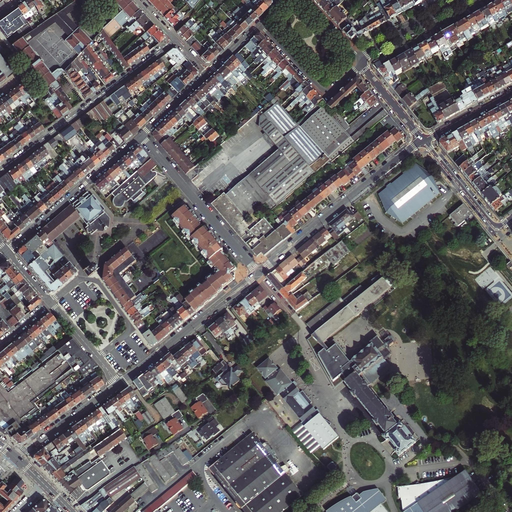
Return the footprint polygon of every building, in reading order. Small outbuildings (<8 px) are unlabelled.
[(77,26),(65,14),(85,0),(74,0),(72,1),(35,26),(34,28),(31,29),(29,31),(27,32),(20,37),(24,42),(55,21),(69,36),(78,27),(77,26)] [(36,10),(28,0),(25,0),(22,2),(30,12),(33,10),(34,11),(36,10)] [(37,0),(28,0),(36,10),(40,16),(44,13),(41,9),(43,8),(37,0)] [(108,0),(110,1),(111,0),(121,11),(102,30),(102,31),(114,20),(120,26),(126,21),(137,10),(127,0),(108,0)] [(146,0),(151,6),(162,17),(173,7),(168,2),(170,0),(146,0)] [(244,5),(256,18),(259,16),(261,13),(253,5),(250,1),(247,4),(244,1),(243,0),(242,0),(241,2),(244,5)] [(256,0),(250,0),(255,4),(253,5),(261,13),(264,11),(266,9),(256,0)] [(256,0),(266,9),(269,6),(270,5),(270,2),(268,0),(256,0)] [(325,0),(319,6),(321,8),(323,11),(334,0),(325,0)] [(337,0),(334,0),(323,11),(325,13),(328,16),(337,7),(339,5),(341,3),(337,0)] [(396,16),(387,0),(383,0),(382,0),(381,0),(382,1),(376,4),(379,9),(386,21),(390,19),(390,20),(392,19),(396,16)] [(399,14),(403,13),(395,0),(387,0),(396,16),(399,14)] [(415,6),(411,0),(395,0),(403,13),(408,9),(415,6)] [(508,15),(505,11),(499,0),(496,2),(492,4),(498,13),(501,12),(502,14),(504,18),(508,15)] [(511,13),(511,8),(507,0),(499,0),(505,11),(508,15),(508,16),(511,13)] [(31,14),(30,12),(22,2),(20,4),(15,7),(27,24),(31,29),(34,28),(35,26),(30,19),(28,16),(31,14)] [(498,13),(492,4),(490,5),(487,7),(495,22),(496,24),(502,21),(499,16),(498,13)] [(254,20),(256,18),(244,5),(240,8),(239,7),(237,8),(239,9),(251,23),(254,20)] [(27,24),(15,7),(8,13),(0,18),(0,31),(5,39),(27,24)] [(167,22),(172,17),(171,15),(175,12),(175,10),(173,7),(162,17),(164,20),(167,22)] [(171,27),(177,22),(175,20),(179,16),(179,14),(185,9),(183,7),(172,17),(167,22),(169,25),(171,27)] [(336,25),(342,31),(348,26),(351,24),(352,23),(350,21),(348,19),(343,14),(345,12),(344,10),(341,12),(337,7),(328,16),(336,25)] [(492,24),(495,22),(487,7),(484,9),(480,11),(488,24),(488,25),(490,29),(493,27),(492,24)] [(249,25),(251,23),(239,9),(235,12),(234,11),(233,12),(234,13),(247,27),(249,25)] [(386,22),(386,21),(379,9),(374,12),(374,11),(372,12),(380,25),(383,24),(386,22)] [(129,27),(142,15),(140,12),(138,10),(137,10),(126,21),(128,23),(122,29),(124,31),(129,27)] [(372,11),(367,16),(374,29),(377,27),(380,25),(372,12),(372,11)] [(488,24),(480,11),(476,13),(473,15),(480,28),(488,24)] [(247,27),(234,13),(230,17),(229,15),(227,17),(231,21),(242,32),(244,29),(247,27)] [(139,26),(141,28),(145,32),(152,25),(147,20),(142,15),(129,27),(133,31),(139,26)] [(469,17),(466,18),(473,30),(477,28),(478,30),(480,29),(480,28),(473,15),(469,17)] [(363,21),(369,32),(372,30),(374,29),(367,16),(363,20),(363,21)] [(473,30),(466,18),(463,20),(460,22),(470,39),(472,38),(471,34),(474,32),(473,30)] [(362,29),(359,23),(357,25),(351,19),(350,21),(352,23),(354,25),(356,27),(353,30),(351,32),(356,37),(357,38),(361,36),(363,35),(361,30),(362,29)] [(189,22),(188,20),(176,32),(178,34),(180,36),(191,26),(188,23),(189,22)] [(231,21),(226,26),(236,37),(238,35),(242,32),(231,21)] [(361,21),(359,23),(362,29),(361,30),(363,35),(365,34),(369,32),(363,21),(361,21)] [(200,35),(209,27),(204,22),(198,27),(195,30),(200,35)] [(236,37),(226,26),(221,22),(219,24),(227,32),(225,34),(232,41),(234,39),(236,37)] [(467,41),(470,39),(460,22),(457,23),(454,25),(460,36),(462,39),(465,37),(467,41)] [(145,32),(141,36),(143,38),(147,34),(149,37),(157,30),(154,28),(152,25),(145,32)] [(184,41),(190,35),(195,30),(198,27),(197,25),(193,29),(191,26),(180,36),(182,39),(184,41)] [(447,29),(455,42),(458,40),(457,37),(460,36),(454,25),(450,27),(447,29)] [(347,37),(352,41),(356,37),(351,32),(353,30),(351,28),(348,26),(342,31),(343,32),(347,37)] [(72,49),(75,46),(77,44),(83,50),(84,48),(86,46),(88,44),(91,41),(78,27),(69,36),(64,40),(72,49)] [(220,29),(216,34),(227,46),(229,43),(232,41),(225,34),(220,29)] [(451,45),(455,42),(447,29),(444,31),(440,33),(446,43),(449,42),(451,45)] [(105,35),(102,31),(102,30),(98,34),(99,36),(102,41),(107,38),(105,35)] [(160,34),(157,30),(149,37),(142,44),(148,52),(163,40),(164,38),(160,34)] [(227,46),(216,34),(212,30),(210,32),(213,36),(211,38),(214,42),(210,46),(217,55),(222,50),(227,46)] [(446,43),(440,33),(437,35),(433,37),(439,49),(441,51),(445,49),(446,51),(448,53),(451,51),(448,47),(446,43)] [(240,64),(251,54),(266,40),(260,34),(258,34),(247,44),(233,57),(240,64)] [(210,62),(213,59),(198,43),(190,35),(184,41),(205,63),(208,63),(210,62)] [(15,41),(10,45),(26,65),(25,66),(29,71),(30,71),(45,90),(48,87),(49,86),(54,80),(61,73),(62,72),(62,71),(69,64),(72,61),(71,59),(61,69),(59,68),(55,70),(49,74),(40,63),(41,62),(37,57),(36,58),(24,42),(20,37),(15,41)] [(432,53),(439,49),(433,37),(429,39),(425,42),(430,51),(432,53)] [(107,38),(102,41),(105,44),(107,48),(112,44),(111,43),(107,38)] [(215,57),(217,55),(210,46),(206,42),(205,44),(201,40),(198,43),(213,59),(215,57)] [(261,54),(270,45),(266,40),(251,54),(253,56),(258,51),(261,54)] [(422,43),(418,45),(424,55),(430,51),(425,42),(422,43)] [(86,46),(84,48),(89,55),(93,52),(90,47),(88,44),(86,46)] [(117,52),(112,44),(107,48),(110,51),(113,55),(117,52)] [(148,52),(142,44),(137,47),(143,56),(145,54),(148,52)] [(265,60),(275,50),(270,45),(261,54),(256,59),(258,62),(262,57),(265,60)] [(424,55),(418,45),(415,47),(411,50),(419,63),(426,59),(424,55)] [(143,56),(137,47),(133,50),(139,58),(141,57),(143,56)] [(89,55),(84,48),(83,50),(81,52),(80,52),(82,54),(85,58),(89,55)] [(170,58),(175,64),(183,57),(174,48),(166,53),(165,54),(169,59),(170,58)] [(127,49),(123,52),(132,64),(134,62),(135,61),(129,53),(128,51),(127,49)] [(133,50),(129,53),(135,61),(138,59),(139,58),(133,50)] [(280,56),(275,50),(265,60),(267,62),(262,68),(264,70),(280,56)] [(419,63),(411,50),(408,51),(404,54),(409,63),(412,68),(419,64),(419,63)] [(96,55),(93,52),(89,55),(94,62),(99,59),(96,55)] [(117,52),(113,55),(115,59),(118,62),(123,59),(120,56),(117,52)] [(120,56),(123,59),(128,67),(130,65),(132,64),(123,52),(120,56)] [(409,63),(404,54),(400,56),(396,58),(401,68),(403,72),(412,68),(409,63)] [(86,60),(90,65),(94,62),(89,55),(85,58),(86,60)] [(0,83),(1,83),(12,74),(0,56),(0,83)] [(163,56),(158,59),(162,65),(167,61),(163,56)] [(285,61),(280,56),(264,70),(266,73),(272,67),(275,70),(285,61)] [(83,67),(81,63),(80,62),(79,61),(76,57),(72,61),(75,66),(76,67),(77,68),(79,70),(83,67)] [(175,64),(169,69),(172,72),(185,60),(183,57),(175,64)] [(249,74),(240,64),(233,57),(231,60),(229,62),(240,73),(241,75),(244,73),(248,77),(249,76),(248,75),(249,74)] [(393,60),(388,62),(394,72),(401,68),(396,58),(393,60)] [(101,62),(99,59),(94,62),(100,69),(104,66),(101,62)] [(123,59),(118,62),(119,65),(123,70),(128,67),(123,59)] [(162,65),(158,59),(156,61),(154,62),(159,70),(162,69),(164,71),(165,70),(162,65)] [(377,70),(383,66),(380,60),(374,64),(377,70)] [(290,66),(285,61),(275,70),(278,73),(272,78),(274,80),(282,73),(290,66)] [(100,69),(94,62),(90,65),(93,69),(95,72),(100,69)] [(159,70),(154,62),(152,64),(150,65),(156,73),(158,71),(160,75),(162,73),(159,70)] [(185,71),(192,79),(194,76),(196,74),(197,72),(187,62),(183,65),(187,69),(185,71)] [(238,75),(240,73),(229,62),(226,64),(224,66),(234,76),(241,83),(243,81),(238,75)] [(383,65),(383,66),(391,79),(387,82),(390,85),(398,79),(394,72),(388,62),(386,63),(383,65)] [(64,73),(65,75),(73,69),(69,64),(62,71),(64,73)] [(495,70),(491,72),(500,88),(504,87),(506,85),(503,81),(497,70),(493,64),(491,65),(493,68),(494,68),(495,69),(495,70)] [(503,67),(511,82),(511,81),(511,69),(510,66),(509,64),(503,67)] [(148,67),(146,68),(153,78),(154,79),(158,76),(156,73),(150,65),(148,67)] [(106,69),(104,66),(100,69),(105,76),(109,73),(106,69)] [(221,69),(224,73),(225,72),(228,76),(228,77),(233,82),(235,80),(232,78),(234,76),(224,66),(223,68),(221,69)] [(298,74),(290,66),(282,73),(289,80),(288,81),(287,80),(282,85),(284,87),(289,82),(298,74)] [(377,70),(387,82),(391,79),(383,66),(377,70)] [(502,67),(497,70),(503,81),(506,85),(509,84),(511,82),(503,67),(502,67)] [(144,70),(142,71),(148,79),(150,77),(152,79),(153,78),(146,68),(144,70)] [(180,68),(177,71),(188,82),(190,81),(192,79),(185,71),(183,73),(183,71),(180,68)] [(403,72),(401,68),(394,72),(398,79),(390,85),(394,90),(403,83),(407,80),(403,72)] [(67,77),(68,79),(76,73),(73,69),(65,75),(67,77)] [(105,76),(100,69),(95,72),(97,74),(101,79),(105,76)] [(225,72),(224,73),(221,69),(219,71),(217,73),(229,86),(233,82),(228,77),(228,76),(225,72)] [(140,72),(138,74),(144,82),(146,80),(148,82),(150,81),(148,79),(142,71),(140,72)] [(177,71),(173,75),(184,86),(186,84),(188,82),(177,71)] [(491,77),(488,79),(495,91),(498,89),(500,88),(491,72),(491,71),(488,72),(489,74),(491,77)] [(70,81),(71,83),(79,77),(76,73),(68,79),(70,81)] [(113,78),(109,73),(105,76),(101,79),(104,84),(109,81),(113,78)] [(226,89),(229,86),(217,73),(215,74),(214,76),(223,86),(226,89)] [(488,95),(490,94),(480,77),(478,73),(475,75),(477,77),(479,81),(475,83),(484,98),(488,95)] [(99,88),(96,83),(91,77),(91,76),(90,75),(89,74),(85,76),(92,86),(91,87),(95,91),(97,90),(99,88)] [(136,75),(135,77),(140,85),(142,83),(144,85),(146,84),(144,82),(138,74),(136,75)] [(305,83),(298,74),(289,82),(290,84),(291,83),(298,90),(305,83)] [(495,91),(488,79),(486,76),(485,74),(480,77),(490,94),(493,92),(495,91)] [(165,93),(170,99),(177,93),(184,86),(173,75),(166,81),(171,87),(167,90),(168,90),(165,93)] [(223,86),(214,76),(212,78),(210,80),(222,93),(224,90),(221,88),(223,86)] [(73,84),(75,87),(82,81),(79,77),(71,83),(73,84)] [(140,85),(135,77),(132,78),(130,80),(137,88),(141,85),(140,85)] [(327,105),(322,100),(318,103),(325,111),(329,111),(356,87),(364,95),(369,91),(357,77),(327,105)] [(471,88),(478,101),(481,99),(484,98),(475,83),(472,84),(470,81),(468,77),(465,79),(471,88)] [(69,101),(54,80),(49,86),(48,87),(49,87),(46,91),(51,97),(48,99),(55,108),(52,111),(58,119),(66,113),(72,108),(67,102),(69,101)] [(128,82),(126,83),(133,91),(137,88),(130,80),(128,82)] [(207,82),(206,84),(215,94),(217,92),(220,95),(222,93),(210,80),(207,82)] [(76,89),(78,91),(86,85),(82,81),(75,87),(76,89)] [(429,91),(432,95),(446,87),(442,81),(428,89),(429,91)] [(124,85),(122,86),(128,95),(133,91),(126,83),(124,85)] [(309,87),(305,83),(298,90),(295,92),(299,96),(309,87)] [(403,83),(394,90),(399,96),(406,90),(407,89),(403,83)] [(15,88),(23,99),(28,96),(20,84),(18,85),(15,88)] [(215,94),(206,84),(204,85),(202,87),(214,100),(216,98),(214,95),(215,94)] [(79,93),(81,95),(88,89),(86,85),(78,91),(79,93)] [(130,97),(128,95),(122,86),(111,95),(108,97),(112,102),(107,107),(114,115),(121,109),(124,113),(125,114),(126,113),(132,108),(127,104),(130,102),(128,99),(130,97)] [(88,89),(81,95),(84,99),(90,95),(95,91),(91,87),(88,89)] [(213,102),(214,100),(202,87),(200,89),(198,91),(208,101),(210,99),(213,102)] [(313,91),(309,87),(299,96),(294,100),(291,104),(288,106),(291,108),(301,98),(303,100),(313,91)] [(10,92),(16,100),(19,98),(23,103),(25,101),(23,99),(15,88),(12,89),(10,92)] [(475,102),(478,101),(471,88),(465,92),(472,104),(475,102)] [(157,93),(166,103),(168,101),(170,99),(165,93),(161,90),(157,93)] [(399,96),(402,100),(409,94),(406,90),(399,96)] [(472,104),(465,92),(465,90),(461,92),(462,94),(463,96),(460,97),(461,99),(466,108),(469,106),(472,104)] [(208,101),(198,91),(196,93),(194,94),(207,107),(209,105),(206,102),(208,101)] [(318,95),(313,91),(303,100),(298,104),(300,106),(301,105),(302,106),(305,102),(307,105),(318,95)] [(364,95),(352,105),(354,107),(360,102),(363,105),(373,97),(369,91),(364,95)] [(8,93),(6,95),(12,104),(15,107),(17,106),(14,102),(16,100),(10,92),(8,93)] [(402,100),(406,105),(413,99),(411,96),(413,95),(411,92),(409,94),(402,100)] [(164,105),(166,103),(157,93),(156,94),(156,95),(158,97),(156,99),(163,106),(164,105)] [(193,96),(190,98),(205,113),(208,109),(207,107),(194,94),(193,96)] [(4,97),(2,98),(11,110),(12,109),(9,106),(12,104),(6,95),(4,97)] [(322,100),(318,95),(307,105),(303,109),(304,110),(305,109),(308,112),(318,103),(322,100)] [(163,106),(156,99),(154,97),(153,96),(152,97),(152,98),(150,100),(159,110),(161,108),(163,106)] [(365,107),(367,110),(378,102),(373,97),(363,105),(359,108),(361,110),(365,107)] [(433,97),(429,99),(432,103),(427,106),(437,124),(441,122),(446,119),(439,107),(433,97)] [(11,110),(2,98),(0,99),(0,103),(6,112),(7,112),(9,110),(10,111),(11,110)] [(205,113),(190,98),(189,100),(186,102),(192,108),(201,117),(205,113)] [(409,108),(416,102),(413,99),(406,105),(409,108)] [(452,115),(459,111),(454,102),(453,99),(439,107),(446,119),(452,115)] [(463,109),(466,108),(461,99),(454,102),(459,111),(463,109)] [(157,111),(159,110),(150,100),(146,103),(155,113),(157,111)] [(239,238),(270,211),(280,202),(329,160),(301,129),(284,110),(282,108),(274,100),(258,113),(260,116),(259,127),(280,150),(226,196),(224,194),(211,205),(214,208),(239,238)] [(130,136),(122,126),(120,124),(120,123),(114,115),(107,107),(102,101),(88,112),(92,116),(95,115),(103,125),(111,134),(112,133),(113,135),(114,134),(116,136),(117,135),(123,142),(126,140),(130,136)] [(291,104),(289,102),(282,108),(284,110),(288,106),(291,104)] [(419,105),(416,102),(409,108),(412,112),(419,105)] [(506,103),(503,105),(511,120),(511,107),(509,102),(506,103)] [(155,113),(146,103),(143,107),(151,117),(153,115),(155,113)] [(318,103),(308,112),(307,113),(304,116),(307,119),(320,107),(323,110),(323,111),(325,111),(318,103)] [(189,110),(190,109),(185,104),(182,106),(180,108),(191,120),(194,118),(190,114),(192,112),(189,110)] [(501,106),(498,108),(506,123),(509,121),(511,124),(511,123),(511,120),(503,105),(501,106)] [(150,118),(151,117),(143,107),(139,110),(148,120),(150,118)] [(177,110),(175,113),(182,120),(183,122),(184,123),(187,120),(192,126),(193,125),(194,123),(191,120),(180,108),(177,110)] [(359,138),(368,131),(374,126),(379,121),(388,114),(383,108),(354,133),(359,138)] [(506,123),(498,108),(495,110),(492,111),(503,130),(505,129),(504,128),(505,127),(504,124),(506,123)] [(148,120),(139,110),(138,111),(136,113),(137,114),(145,123),(147,121),(148,120)] [(323,110),(301,129),(329,160),(331,162),(352,144),(344,134),(351,129),(339,115),(337,112),(330,117),(323,111),(323,110)] [(490,113),(487,114),(495,129),(498,127),(500,130),(501,130),(502,131),(503,130),(492,111),(490,113)] [(86,126),(91,122),(94,120),(92,116),(88,112),(85,114),(80,118),(85,124),(86,126)] [(142,126),(145,123),(137,114),(135,116),(131,112),(128,114),(126,113),(125,114),(138,129),(142,126)] [(138,129),(125,114),(124,113),(121,116),(126,122),(123,125),(122,126),(130,136),(135,132),(138,129)] [(182,120),(175,113),(173,115),(171,116),(177,124),(182,120)] [(388,114),(379,121),(382,125),(391,118),(388,114)] [(484,116),(481,117),(489,131),(492,129),(493,131),(495,135),(496,135),(497,137),(499,136),(497,132),(495,129),(487,114),(484,116)] [(169,119),(166,121),(173,128),(177,124),(171,116),(169,119)] [(199,119),(194,123),(193,125),(196,128),(204,121),(201,117),(200,118),(199,119)] [(489,131),(481,117),(479,119),(476,121),(483,134),(484,136),(488,142),(490,141),(489,139),(490,138),(487,134),(486,132),(489,131)] [(80,128),(85,124),(80,118),(75,122),(79,126),(80,128)] [(402,131),(391,118),(382,125),(384,127),(387,124),(392,130),(395,127),(399,133),(402,131)] [(42,131),(43,130),(35,120),(34,120),(35,121),(33,121),(30,123),(38,134),(42,131)] [(173,128),(166,121),(165,123),(162,125),(168,132),(173,128)] [(204,121),(196,128),(198,130),(202,135),(210,128),(211,127),(204,121)] [(483,134),(476,121),(472,123),(469,125),(479,142),(481,140),(480,138),(479,137),(480,136),(481,135),(483,134)] [(73,131),(79,126),(75,122),(69,126),(73,131)] [(38,134),(30,123),(28,125),(28,127),(27,128),(34,137),(37,135),(38,134)] [(160,127),(158,129),(164,135),(167,138),(168,140),(169,139),(172,136),(168,132),(162,125),(160,127)] [(466,126),(463,128),(472,145),(479,142),(469,125),(466,126)] [(67,135),(73,131),(69,126),(63,131),(67,135)] [(210,128),(202,135),(206,141),(207,142),(208,141),(216,134),(216,133),(211,127),(210,128)] [(392,130),(388,133),(395,141),(397,143),(400,140),(403,137),(399,133),(395,127),(392,130)] [(32,138),(34,137),(27,128),(24,130),(23,129),(22,130),(22,131),(29,140),(32,138)] [(472,145),(463,128),(460,129),(457,131),(466,148),(472,145)] [(164,135),(158,129),(156,131),(155,132),(160,137),(161,139),(162,138),(164,135)] [(29,140),(22,131),(20,133),(19,132),(17,133),(19,136),(25,144),(28,142),(29,140)] [(62,139),(67,135),(63,131),(58,135),(62,139)] [(387,131),(382,136),(389,146),(392,143),(395,141),(388,133),(387,131)] [(455,132),(451,134),(459,147),(461,151),(466,148),(457,131),(455,132)] [(109,143),(107,141),(100,132),(95,136),(96,138),(109,154),(112,152),(114,150),(109,143)] [(212,144),(220,137),(216,133),(216,134),(208,141),(212,144)] [(12,135),(14,139),(20,147),(23,145),(25,144),(19,136),(16,138),(13,134),(12,135)] [(448,136),(445,138),(453,151),(459,147),(451,134),(448,136)] [(63,141),(62,139),(58,135),(52,139),(57,145),(63,141)] [(382,136),(376,141),(384,150),(387,148),(389,146),(382,136)] [(7,139),(8,141),(15,151),(18,148),(20,147),(14,139),(11,142),(9,138),(7,139)] [(98,146),(96,147),(105,158),(107,156),(109,154),(96,138),(93,140),(98,146)] [(453,151),(445,138),(440,141),(439,145),(447,154),(451,152),(453,151)] [(52,139),(47,143),(51,148),(52,149),(57,145),(52,139)] [(109,143),(114,150),(117,148),(120,145),(114,139),(109,143)] [(169,139),(168,140),(164,143),(160,147),(162,149),(165,152),(174,144),(169,139)] [(89,150),(90,152),(99,163),(102,160),(105,158),(96,147),(90,140),(88,143),(92,148),(89,150)] [(259,140),(244,150),(247,154),(261,144),(259,140)] [(8,141),(4,144),(11,154),(14,152),(15,151),(8,141)] [(376,141),(370,146),(378,155),(381,153),(384,150),(376,141)] [(46,152),(49,150),(51,148),(47,143),(42,147),(46,152)] [(11,154),(4,144),(0,146),(0,148),(1,149),(7,157),(10,155),(11,154)] [(167,154),(169,156),(178,148),(174,144),(165,152),(167,154)] [(370,146),(364,150),(372,160),(375,158),(378,155),(370,146)] [(46,152),(42,147),(40,148),(38,149),(44,158),(48,154),(46,152)] [(138,147),(131,153),(138,160),(139,162),(141,160),(137,156),(139,154),(141,156),(142,156),(144,158),(147,155),(140,147),(139,147),(138,147)] [(80,149),(84,154),(94,167),(97,165),(99,163),(90,152),(87,154),(82,148),(80,149)] [(178,148),(169,156),(171,159),(173,161),(182,153),(178,148)] [(44,158),(38,149),(37,151),(34,152),(40,160),(44,158)] [(372,160),(364,150),(358,155),(366,164),(369,162),(372,160)] [(89,171),(74,154),(72,151),(70,153),(70,154),(75,160),(75,162),(73,164),(74,165),(83,176),(86,174),(89,171)] [(40,160),(34,152),(32,154),(30,155),(36,163),(40,160)] [(94,167),(84,154),(81,157),(76,152),(74,154),(89,171),(92,169),(94,167)] [(138,160),(131,153),(129,154),(127,156),(135,166),(139,171),(143,167),(142,165),(140,167),(136,162),(138,160)] [(182,153),(173,161),(175,163),(177,166),(186,158),(182,153)] [(28,157),(26,158),(32,166),(36,163),(30,155),(28,157)] [(142,165),(143,167),(151,160),(147,155),(144,158),(141,160),(139,162),(142,165)] [(366,164),(358,155),(353,159),(354,161),(361,169),(364,167),(366,164)] [(463,155),(454,162),(459,168),(467,162),(463,155)] [(135,166),(127,156),(124,159),(122,161),(130,171),(131,173),(133,171),(131,169),(135,166)] [(461,171),(463,174),(475,164),(473,161),(477,159),(474,156),(467,162),(459,168),(461,171)] [(25,160),(22,161),(28,169),(32,166),(26,158),(25,160)] [(186,158),(177,166),(179,168),(181,171),(190,163),(186,158)] [(83,176),(74,165),(71,167),(66,162),(64,159),(63,159),(61,160),(63,163),(69,169),(79,181),(81,178),(83,176)] [(128,179),(114,192),(117,196),(117,198),(117,199),(117,200),(118,202),(119,203),(121,204),(124,204),(124,201),(127,201),(156,176),(157,175),(156,174),(156,173),(155,172),(154,172),(153,172),(152,173),(151,171),(156,166),(151,160),(143,167),(139,171),(130,177),(128,179)] [(28,169),(22,161),(21,162),(19,164),(24,172),(28,169)] [(130,171),(122,161),(119,163),(117,165),(125,175),(128,179),(130,177),(127,173),(130,171)] [(358,174),(362,171),(361,169),(354,161),(345,168),(352,177),(354,174),(356,176),(358,174)] [(475,164),(463,174),(466,176),(468,179),(480,169),(477,167),(481,164),(479,161),(475,164)] [(186,175),(192,170),(195,168),(190,163),(181,171),(183,173),(186,175)] [(24,172),(19,164),(16,166),(14,167),(20,175),(24,172)] [(58,166),(57,168),(58,169),(59,168),(63,172),(74,185),(76,183),(79,181),(69,169),(66,171),(61,165),(59,167),(58,166)] [(125,175),(117,165),(114,168),(112,169),(120,179),(125,175)] [(416,165),(408,171),(406,170),(402,173),(403,175),(391,185),(390,183),(385,187),(387,188),(379,195),(388,215),(404,226),(441,196),(432,177),(416,165)] [(470,182),(472,184),(484,175),(482,172),(485,169),(483,166),(480,169),(468,179),(470,182)] [(20,175),(14,167),(12,169),(10,170),(16,178),(18,177),(20,175)] [(345,168),(336,175),(343,184),(344,185),(348,182),(350,180),(349,179),(352,177),(345,168)] [(120,179),(112,169),(109,171),(108,173),(118,186),(120,185),(117,182),(120,179)] [(8,172),(6,173),(12,181),(14,179),(16,178),(10,170),(8,172)] [(197,176),(192,170),(186,175),(191,181),(197,176)] [(61,176),(59,178),(69,189),(71,187),(74,185),(63,172),(60,175),(61,176)] [(477,190),(488,180),(486,177),(490,174),(488,172),(484,175),(472,184),(473,185),(475,187),(477,190)] [(0,186),(6,195),(9,192),(16,187),(14,184),(12,181),(6,173),(0,177),(0,186)] [(118,186),(108,173),(105,175),(103,177),(111,187),(114,184),(117,187),(118,186)] [(343,184),(336,175),(330,180),(337,189),(340,186),(343,184)] [(111,187),(103,177),(101,179),(99,181),(107,190),(110,188),(112,191),(114,190),(111,187)] [(481,195),(490,188),(493,186),(491,183),(494,180),(492,177),(488,180),(477,190),(479,192),(481,195)] [(69,189),(59,178),(57,179),(60,183),(57,185),(64,193),(66,191),(69,189)] [(337,189),(330,180),(324,185),(331,194),(334,191),(337,189)] [(64,193),(57,185),(53,181),(48,185),(49,186),(59,198),(61,196),(64,193)] [(107,190),(99,181),(97,182),(94,184),(103,194),(105,192),(108,195),(109,193),(107,190)] [(331,194),(324,185),(318,189),(325,198),(328,196),(331,194)] [(30,223),(8,197),(6,195),(0,186),(0,198),(0,199),(3,202),(11,212),(25,227),(27,225),(30,223)] [(49,186),(44,190),(54,202),(57,200),(59,198),(49,186)] [(41,195),(50,205),(52,204),(54,202),(44,190),(41,187),(39,189),(43,193),(41,195)] [(491,207),(503,196),(496,188),(493,188),(492,189),(490,188),(481,195),(485,200),(491,207)] [(318,189),(312,194),(319,203),(322,201),(325,198),(318,189)] [(86,226),(85,228),(86,229),(87,228),(87,229),(85,231),(88,232),(90,232),(89,233),(90,235),(95,231),(103,232),(104,231),(105,230),(105,229),(105,228),(108,228),(109,218),(103,211),(104,210),(92,195),(92,194),(90,196),(86,192),(82,196),(82,198),(81,197),(80,197),(79,198),(78,198),(78,199),(70,205),(79,217),(86,226)] [(32,221),(35,218),(27,209),(25,211),(21,206),(19,204),(19,203),(14,197),(15,195),(13,193),(11,194),(8,197),(30,223),(32,221)] [(319,203),(312,194),(306,199),(314,208),(316,206),(319,203)] [(38,216),(40,214),(31,203),(24,195),(21,197),(26,202),(23,204),(27,209),(35,218),(38,216)] [(41,195),(36,198),(45,209),(47,207),(50,205),(41,195)] [(45,209),(36,198),(35,196),(33,198),(34,200),(31,203),(40,214),(43,211),(45,209)] [(505,198),(503,196),(491,207),(494,211),(495,212),(503,205),(500,202),(505,198)] [(314,208),(306,199),(301,204),(308,212),(311,210),(314,208)] [(308,212),(301,204),(295,209),(302,217),(305,215),(308,212)] [(50,242),(73,223),(79,217),(70,205),(67,208),(40,231),(50,242)] [(450,216),(459,227),(465,222),(464,222),(469,217),(472,215),(463,205),(450,216)] [(302,217),(295,209),(289,213),(290,214),(297,222),(300,220),(302,217)] [(362,218),(356,211),(352,214),(350,211),(348,212),(347,210),(343,213),(339,217),(345,225),(355,217),(358,221),(362,218)] [(280,222),(270,211),(239,238),(243,242),(256,258),(261,254),(263,257),(273,250),(280,244),(292,235),(280,222)] [(25,227),(11,212),(9,213),(11,216),(8,218),(19,232),(22,230),(25,227)] [(208,303),(216,296),(215,296),(221,291),(231,281),(230,280),(232,278),(232,276),(232,274),(230,271),(232,270),(217,253),(219,252),(215,246),(212,243),(211,243),(210,242),(208,240),(209,239),(206,236),(206,237),(201,232),(200,233),(196,227),(197,227),(194,223),(193,223),(192,222),(190,220),(187,216),(186,216),(182,212),(169,224),(189,245),(189,244),(209,266),(207,267),(212,272),(213,271),(217,276),(214,280),(213,280),(208,285),(203,290),(202,290),(192,300),(192,301),(188,304),(195,313),(205,306),(205,305),(206,304),(207,303),(208,303)] [(6,224),(8,226),(11,230),(9,232),(6,228),(0,232),(0,234),(2,237),(6,241),(9,241),(19,232),(8,218),(4,214),(1,217),(2,219),(6,224)] [(290,214),(280,222),(292,235),(296,231),(293,228),(295,226),(298,223),(297,222),(290,214)] [(333,221),(329,225),(333,230),(329,233),(330,234),(335,240),(338,237),(337,235),(343,230),(342,229),(346,226),(345,225),(339,217),(333,221)] [(0,232),(6,228),(8,226),(6,224),(4,225),(2,222),(0,223),(0,232)] [(324,228),(319,233),(324,239),(330,234),(329,233),(326,228),(325,229),(324,228)] [(38,233),(35,236),(41,243),(44,241),(48,245),(50,245),(51,246),(53,245),(50,242),(40,231),(38,233)] [(324,239),(319,233),(317,234),(312,239),(317,245),(319,247),(326,242),(324,239)] [(30,239),(29,241),(41,255),(45,252),(48,249),(49,248),(46,246),(41,243),(35,236),(34,236),(30,239)] [(303,246),(310,255),(316,250),(314,248),(317,245),(312,239),(308,243),(303,246)] [(41,255),(29,241),(27,242),(24,245),(22,246),(35,260),(37,258),(41,255)] [(341,260),(350,252),(342,241),(325,255),(333,265),(341,260)] [(48,249),(58,261),(63,257),(61,255),(53,245),(51,246),(49,248),(48,249)] [(35,260),(22,246),(17,251),(16,254),(20,258),(27,267),(35,260)] [(310,255),(303,246),(299,250),(297,252),(301,257),(299,259),(304,266),(306,263),(304,260),(310,255)] [(58,261),(48,249),(45,252),(49,257),(51,260),(55,264),(56,262),(58,261)] [(134,262),(124,249),(102,267),(102,274),(101,281),(106,288),(116,301),(120,306),(122,309),(136,298),(125,283),(129,281),(125,275),(121,279),(121,278),(122,278),(122,276),(122,275),(122,274),(121,273),(134,262)] [(49,257),(45,252),(41,255),(45,260),(47,259),(49,257)] [(45,260),(41,255),(37,258),(47,270),(48,269),(43,262),(44,261),(45,260)] [(296,262),(291,256),(289,258),(285,261),(292,269),(298,265),(301,268),(304,266),(299,259),(296,262)] [(47,270),(37,258),(35,260),(27,267),(28,267),(33,274),(42,284),(49,293),(52,293),(60,287),(52,276),(47,270)] [(60,264),(63,267),(71,277),(74,276),(75,274),(75,271),(73,269),(65,259),(63,261),(66,264),(65,265),(62,262),(60,264)] [(0,265),(0,274),(10,266),(9,264),(7,262),(4,261),(0,265)] [(275,269),(284,280),(288,277),(286,275),(292,269),(285,261),(280,266),(275,269)] [(94,272),(95,272),(95,271),(94,271),(90,265),(90,264),(89,264),(89,265),(84,269),(82,269),(82,271),(83,271),(88,276),(88,277),(89,277),(89,275),(94,272)] [(10,266),(0,274),(0,279),(2,281),(15,271),(13,268),(10,266)] [(63,267),(58,271),(66,281),(69,279),(71,277),(63,267)] [(6,284),(18,275),(16,273),(15,271),(2,281),(2,282),(2,284),(5,282),(6,284)] [(66,281),(58,271),(53,275),(61,286),(64,283),(66,281)] [(269,274),(266,277),(279,292),(284,289),(271,273),(269,274)] [(303,273),(288,285),(284,289),(279,292),(282,296),(286,300),(292,295),(298,291),(295,288),(307,278),(303,273)] [(12,284),(13,286),(21,279),(19,277),(18,275),(6,284),(4,286),(5,288),(11,284),(11,285),(12,284)] [(61,286),(53,275),(52,276),(60,287),(61,286)] [(362,314),(396,288),(388,278),(357,301),(352,294),(344,300),(341,297),(307,323),(314,331),(315,332),(323,344),(326,341),(326,340),(362,314)] [(21,279),(13,286),(5,293),(1,296),(4,299),(6,301),(8,300),(10,298),(8,295),(12,291),(14,294),(17,292),(26,284),(24,282),(21,279)] [(26,284),(17,292),(20,296),(29,288),(27,286),(26,284)] [(255,291),(251,294),(258,302),(259,303),(268,296),(260,286),(255,291)] [(29,288),(20,296),(22,298),(18,301),(20,303),(21,302),(23,300),(33,292),(31,290),(29,288)] [(24,306),(26,304),(35,296),(34,294),(33,292),(23,300),(25,302),(22,305),(23,307),(24,306)] [(136,298),(122,309),(125,312),(127,314),(139,305),(147,300),(144,297),(143,298),(141,294),(136,298)] [(245,298),(252,307),(258,302),(251,294),(249,296),(245,298)] [(18,301),(17,300),(17,299),(14,296),(13,295),(10,298),(8,300),(9,301),(11,304),(14,307),(20,303),(18,301)] [(292,295),(286,300),(291,306),(296,312),(305,305),(299,299),(297,300),(292,295)] [(35,296),(26,304),(28,306),(25,309),(28,313),(40,304),(40,301),(38,298),(35,296)] [(177,309),(175,311),(184,322),(187,320),(191,317),(181,304),(174,297),(170,300),(177,309)] [(242,301),(240,303),(246,311),(249,309),(251,312),(255,310),(252,307),(245,298),(242,301)] [(4,299),(0,302),(0,305),(1,307),(9,301),(8,300),(6,301),(4,299)] [(61,305),(70,315),(74,312),(75,314),(78,312),(66,300),(61,305)] [(274,302),(272,300),(263,308),(265,310),(274,302)] [(9,301),(1,307),(4,310),(9,306),(11,304),(9,301)] [(185,301),(181,304),(191,317),(192,316),(193,315),(195,313),(188,304),(185,301)] [(274,302),(265,310),(271,317),(276,313),(277,314),(281,311),(280,309),(274,302)] [(246,311),(240,303),(235,307),(234,308),(240,316),(244,313),(245,314),(247,312),(246,311)] [(8,311),(7,312),(12,317),(16,323),(19,321),(23,318),(14,307),(11,304),(9,306),(12,310),(9,312),(8,311)] [(139,305),(127,314),(129,317),(131,320),(141,312),(139,309),(139,308),(140,306),(139,305)] [(169,314),(179,327),(182,324),(184,322),(175,311),(172,307),(169,309),(172,312),(169,314)] [(135,326),(141,321),(143,320),(141,317),(150,311),(147,308),(141,312),(131,320),(133,323),(135,326)] [(143,320),(150,314),(151,313),(150,311),(141,317),(143,320)] [(45,315),(43,316),(54,330),(59,326),(54,321),(48,312),(45,315)] [(176,329),(179,327),(169,314),(168,316),(166,317),(163,313),(161,315),(164,319),(174,331),(176,329)] [(225,315),(222,318),(229,326),(235,321),(228,313),(225,315)] [(141,321),(145,326),(155,319),(150,314),(143,320),(141,321)] [(54,330),(43,316),(41,318),(38,320),(49,333),(51,336),(56,332),(54,330)] [(155,320),(161,327),(168,336),(171,333),(174,331),(164,319),(160,322),(157,318),(155,320)] [(231,328),(229,326),(222,318),(219,320),(215,323),(223,332),(229,339),(231,337),(227,331),(231,328)] [(6,332),(8,330),(0,320),(0,331),(3,335),(6,332)] [(49,333),(38,320),(36,322),(33,324),(44,337),(49,333)] [(152,335),(145,326),(141,321),(135,326),(150,347),(154,347),(156,345),(158,343),(152,335)] [(223,332),(215,323),(212,326),(208,329),(216,337),(223,332)] [(44,337),(33,324),(31,326),(29,328),(39,339),(41,338),(45,342),(47,341),(44,337)] [(168,336),(161,327),(152,335),(158,343),(163,339),(168,336)] [(27,330),(24,332),(36,347),(41,343),(39,339),(29,328),(27,330)] [(36,347),(24,332),(22,334),(19,336),(32,351),(36,347)] [(346,379),(342,374),(333,381),(317,354),(323,349),(325,352),(335,345),(348,363),(350,361),(333,339),(328,343),(326,340),(326,341),(323,344),(315,332),(304,340),(334,388),(346,379)] [(17,338),(15,340),(27,354),(32,351),(19,336),(17,338)] [(391,420),(392,419),(385,411),(385,412),(366,387),(367,386),(369,384),(384,373),(390,369),(383,361),(390,356),(376,338),(369,344),(370,345),(350,361),(348,363),(335,345),(325,352),(323,349),(317,354),(333,381),(342,374),(346,379),(347,380),(344,382),(351,392),(350,392),(354,397),(355,396),(373,420),(372,421),(376,425),(377,424),(384,434),(381,436),(386,443),(388,442),(393,448),(392,451),(397,457),(415,443),(411,437),(412,437),(404,427),(403,427),(399,422),(397,423),(395,425),(391,420)] [(192,343),(191,343),(201,356),(206,352),(196,339),(194,340),(193,341),(191,342),(192,343)] [(13,385),(8,388),(0,394),(0,428),(1,429),(34,403),(54,388),(59,384),(64,380),(68,377),(78,370),(90,360),(70,340),(65,344),(60,348),(56,351),(51,355),(46,359),(41,362),(37,366),(32,369),(28,373),(23,377),(18,381),(13,385)] [(27,354),(15,340),(13,342),(10,344),(23,358),(27,354)] [(185,348),(198,364),(204,359),(201,356),(191,343),(188,346),(185,348)] [(23,358),(10,344),(8,345),(6,347),(12,355),(18,362),(23,358)] [(53,348),(52,346),(47,350),(48,351),(51,355),(56,351),(53,348)] [(4,349),(1,351),(9,359),(14,366),(16,364),(13,360),(13,361),(12,360),(13,359),(10,357),(12,355),(6,347),(4,349)] [(182,351),(179,353),(187,362),(192,369),(198,364),(185,348),(182,351)] [(0,352),(0,360),(7,368),(8,367),(7,366),(8,365),(6,362),(9,359),(1,351),(0,352)] [(181,367),(174,358),(170,353),(167,356),(165,358),(178,373),(182,379),(188,375),(181,367)] [(176,355),(174,358),(181,367),(187,362),(179,353),(176,355)] [(95,369),(98,367),(92,358),(90,360),(78,370),(85,379),(88,383),(97,377),(92,370),(95,369)] [(162,360),(160,362),(170,374),(172,372),(175,375),(178,373),(165,358),(162,360)] [(7,368),(0,360),(0,369),(1,370),(4,367),(7,371),(5,372),(8,375),(11,372),(7,368)] [(223,372),(215,378),(218,382),(219,381),(222,385),(233,386),(240,380),(237,376),(237,375),(233,369),(232,369),(231,369),(223,360),(221,362),(224,366),(221,369),(223,372)] [(303,427),(318,414),(320,413),(317,409),(315,411),(311,406),(310,406),(309,405),(311,402),(302,391),(299,393),(298,392),(298,391),(295,387),(297,386),(294,383),(292,385),(280,371),(276,374),(274,372),(277,369),(268,360),(257,370),(265,379),(267,377),(269,380),(266,383),(277,396),(283,391),(285,394),(281,397),(302,421),(291,430),(310,454),(319,446),(303,427)] [(157,364),(154,366),(163,377),(168,383),(171,381),(167,376),(170,374),(160,362),(157,364)] [(212,369),(216,373),(221,369),(224,366),(221,362),(212,369)] [(238,365),(233,369),(237,375),(243,371),(238,365)] [(149,371),(161,386),(164,383),(161,380),(163,377),(154,366),(151,369),(149,371)] [(146,373),(144,375),(150,384),(153,381),(158,388),(161,386),(149,371),(146,373)] [(0,379),(0,380),(8,388),(13,385),(6,377),(5,376),(2,378),(0,375),(0,379)] [(150,384),(144,375),(141,377),(139,379),(148,392),(153,387),(150,384)] [(97,377),(88,383),(94,391),(97,389),(103,385),(97,377)] [(85,379),(79,382),(88,395),(91,393),(94,391),(88,383),(85,379)] [(136,381),(133,383),(143,397),(149,393),(148,392),(139,379),(136,381)] [(88,395),(79,382),(77,384),(79,386),(76,387),(84,398),(87,396),(88,395)] [(73,387),(70,389),(79,401),(82,400),(84,398),(76,387),(74,389),(73,387)] [(126,389),(123,390),(133,404),(136,407),(141,404),(128,387),(126,389)] [(79,401),(70,389),(69,388),(67,389),(67,391),(65,392),(75,405),(77,403),(79,401)] [(133,404),(123,390),(121,392),(119,394),(129,408),(133,404)] [(59,395),(61,397),(69,409),(72,406),(75,405),(65,392),(63,394),(61,392),(60,393),(60,394),(59,395)] [(203,393),(196,398),(199,402),(192,407),(196,413),(200,418),(209,412),(206,408),(205,408),(202,405),(204,404),(202,403),(208,399),(203,393)] [(129,408),(119,394),(116,396),(113,397),(122,410),(125,408),(128,412),(130,410),(129,408)] [(56,399),(59,404),(58,404),(61,408),(62,407),(65,412),(68,410),(69,409),(61,397),(57,399),(55,396),(54,397),(55,398),(56,399)] [(110,400),(107,402),(114,411),(122,422),(125,420),(119,412),(122,410),(113,397),(110,400)] [(55,401),(50,404),(59,416),(62,414),(65,412),(62,407),(61,408),(58,404),(59,404),(56,399),(54,400),(55,401)] [(59,416),(50,404),(49,402),(48,401),(46,403),(49,407),(46,409),(48,411),(47,412),(50,416),(52,415),(55,419),(57,417),(59,416)] [(114,411),(107,402),(106,403),(104,404),(110,413),(114,411)] [(6,434),(22,422),(27,418),(31,415),(35,412),(39,409),(37,407),(34,403),(1,429),(6,434)] [(110,413),(104,404),(103,405),(101,406),(115,427),(112,429),(115,432),(104,440),(111,449),(126,438),(117,427),(119,426),(110,413)] [(39,409),(40,410),(49,423),(52,421),(55,419),(52,415),(50,416),(47,412),(48,411),(46,409),(44,406),(42,408),(40,405),(37,407),(39,409)] [(99,407),(97,409),(106,421),(108,424),(112,429),(115,427),(101,406),(99,407)] [(95,411),(93,412),(102,424),(104,427),(106,426),(104,422),(106,421),(97,409),(95,411)] [(49,423),(40,410),(38,412),(41,416),(39,418),(45,426),(47,425),(49,423)] [(178,410),(172,414),(175,418),(167,424),(171,430),(175,435),(184,429),(181,425),(180,426),(178,423),(178,422),(177,420),(183,416),(178,410)] [(138,411),(133,414),(137,420),(138,422),(143,418),(141,415),(139,412),(138,411)] [(32,416),(35,421),(41,429),(42,428),(45,426),(39,418),(36,413),(35,412),(31,415),(32,416)] [(102,424),(93,412),(91,413),(89,415),(96,426),(100,431),(102,429),(100,425),(102,424)] [(318,414),(303,427),(319,446),(322,449),(337,437),(329,427),(330,424),(321,418),(318,414)] [(87,416),(85,418),(92,429),(95,433),(97,431),(94,427),(96,426),(89,415),(87,416)] [(214,420),(210,416),(202,422),(206,427),(203,430),(203,429),(198,433),(202,438),(204,436),(208,441),(214,436),(219,432),(216,428),(219,425),(214,420)] [(41,429),(35,421),(33,422),(30,418),(29,419),(27,419),(30,424),(37,432),(39,431),(41,429)] [(92,429),(85,418),(83,420),(81,421),(89,433),(91,436),(94,439),(95,441),(97,440),(90,430),(92,429)] [(37,432),(30,424),(28,425),(25,421),(22,423),(25,427),(32,436),(34,434),(37,432)] [(89,433),(81,421),(78,423),(76,425),(86,439),(87,438),(86,436),(89,433)] [(10,438),(25,427),(22,423),(22,422),(6,434),(10,438)] [(86,439),(76,425),(73,426),(70,428),(79,440),(83,438),(84,440),(86,439)] [(154,426),(140,436),(145,444),(146,445),(145,445),(149,451),(158,445),(155,439),(154,440),(152,437),(158,433),(154,426)] [(32,436),(25,427),(10,438),(13,440),(16,443),(20,444),(32,436)] [(62,434),(68,443),(72,440),(74,444),(76,443),(79,447),(82,451),(86,449),(85,448),(79,440),(70,428),(66,431),(62,434)] [(222,458),(208,469),(219,482),(232,498),(242,511),(282,511),(303,495),(263,444),(252,432),(222,458)] [(59,437),(56,438),(63,447),(66,444),(68,447),(70,446),(68,443),(62,434),(59,437)] [(135,440),(134,439),(132,436),(131,435),(126,438),(129,444),(135,440)] [(63,447),(56,438),(53,441),(51,442),(56,448),(59,453),(64,450),(63,447)] [(111,449),(104,440),(101,442),(93,448),(99,457),(111,449)] [(36,462),(50,453),(53,450),(56,448),(51,442),(33,455),(33,459),(35,461),(36,462)] [(171,444),(155,455),(157,457),(159,460),(160,461),(165,458),(164,457),(170,453),(173,451),(175,450),(171,444)] [(79,447),(73,450),(77,455),(78,454),(82,451),(79,447)] [(82,451),(87,458),(90,455),(86,450),(88,449),(87,447),(85,448),(86,449),(82,451)] [(55,462),(52,458),(41,466),(46,472),(49,475),(64,464),(67,462),(71,459),(74,457),(77,455),(73,450),(59,461),(58,460),(55,462)] [(82,451),(78,454),(83,461),(87,458),(82,451)] [(179,459),(177,457),(175,454),(173,451),(170,453),(178,465),(181,462),(179,459)] [(53,456),(50,453),(36,462),(39,465),(41,466),(52,458),(55,456),(54,455),(53,456)] [(83,461),(78,454),(77,455),(74,457),(79,463),(83,461)] [(74,457),(71,459),(76,466),(79,463),(74,457)] [(91,463),(89,461),(85,464),(74,471),(76,473),(74,475),(80,484),(83,489),(85,489),(87,489),(109,474),(109,471),(99,457),(91,463)] [(76,466),(71,459),(67,462),(72,468),(76,466)] [(69,471),(72,468),(67,462),(64,464),(66,467),(68,470),(69,471)] [(64,464),(49,475),(51,477),(53,478),(62,472),(61,471),(66,467),(64,464)] [(62,472),(53,478),(55,480),(56,481),(64,475),(67,473),(66,472),(65,470),(62,472)] [(73,470),(65,476),(57,483),(59,484),(60,486),(68,479),(74,475),(76,473),(74,471),(73,470)] [(189,474),(194,481),(197,478),(192,471),(189,474)] [(107,501),(110,498),(108,496),(117,490),(118,491),(135,479),(130,472),(106,487),(106,486),(98,491),(99,492),(103,497),(106,500),(107,501)] [(413,486),(396,488),(398,499),(400,498),(401,501),(402,511),(454,511),(481,494),(466,472),(459,476),(433,483),(420,485),(418,482),(413,486)] [(68,479),(60,486),(64,490),(68,494),(80,484),(74,475),(68,479)] [(9,487),(11,489),(21,497),(26,492),(21,487),(25,483),(22,480),(18,477),(9,487)] [(11,489),(8,494),(11,497),(17,501),(19,499),(21,497),(11,489)] [(387,511),(381,505),(386,501),(378,490),(368,492),(363,493),(359,496),(356,494),(352,498),(351,498),(347,499),(337,505),(326,511),(387,511)] [(103,497),(99,492),(94,497),(80,507),(85,511),(94,511),(97,510),(93,506),(103,497)] [(111,511),(121,511),(134,501),(133,501),(129,496),(111,511)] [(14,505),(17,501),(11,497),(9,499),(10,499),(8,501),(7,503),(12,507),(14,505)] [(107,501),(106,502),(103,504),(97,510),(94,511),(103,511),(114,502),(110,498),(107,501)] [(46,511),(51,507),(46,501),(44,501),(43,501),(30,511),(46,511)]
